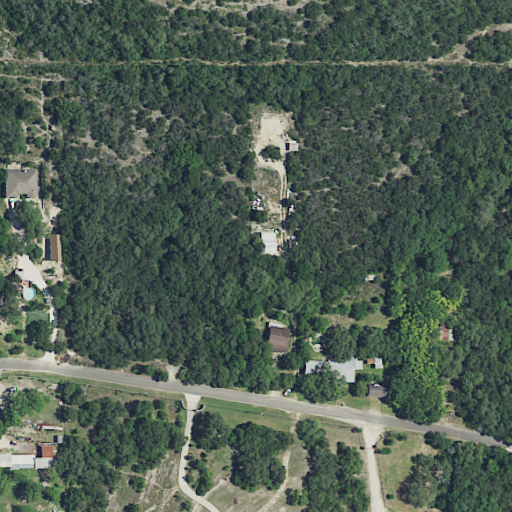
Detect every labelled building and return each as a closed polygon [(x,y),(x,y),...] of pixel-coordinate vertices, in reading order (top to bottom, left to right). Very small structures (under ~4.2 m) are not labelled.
[(4,197),(37,196),(36,168),(3,169),(4,197)] [(274,232),(259,233),(260,254),(274,254),(274,232)] [(288,329),(269,325),(265,347),(284,351),(288,329)] [(352,378),(352,369),(361,369),(361,359),(303,359),(303,378),(352,378)] [(365,396),(383,396),(384,386),(366,386),(365,396)] [(0,455),(0,468),(54,467),(53,445),(39,446),(40,454),(0,455)]
